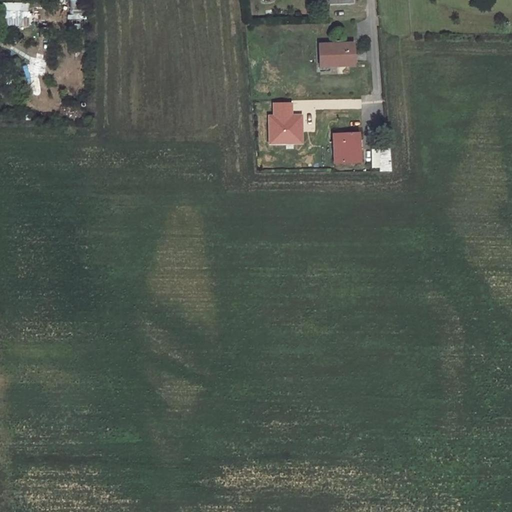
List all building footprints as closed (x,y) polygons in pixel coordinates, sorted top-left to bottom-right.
[(6,6),(7,26),(20,25),(19,6),(6,6)] [(353,43),(318,45),(320,66),(354,64),(353,43)] [(261,68),(260,92),(268,92),(269,69),(261,68)] [(358,133),(333,134),(334,162),(355,161),(355,143),(359,143),(358,133)] [(389,148),(379,149),(380,171),(391,171),(389,148)]
